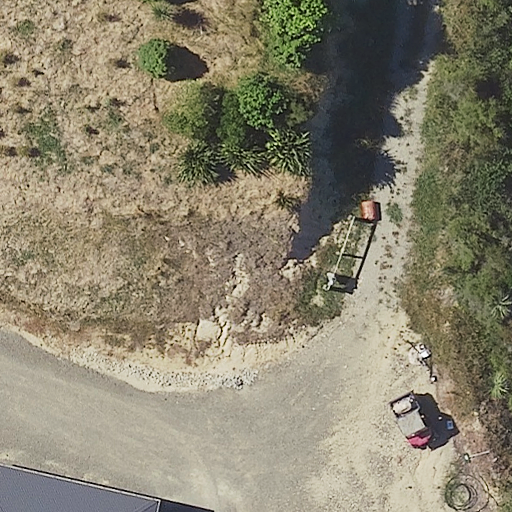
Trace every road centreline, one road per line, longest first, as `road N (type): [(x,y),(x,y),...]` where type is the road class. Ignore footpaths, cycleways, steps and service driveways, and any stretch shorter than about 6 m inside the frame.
road 1 (unclassified): [(0,323),(306,460),(511,490)]
road 2 (unclassified): [(511,475),(440,159),(468,0)]
